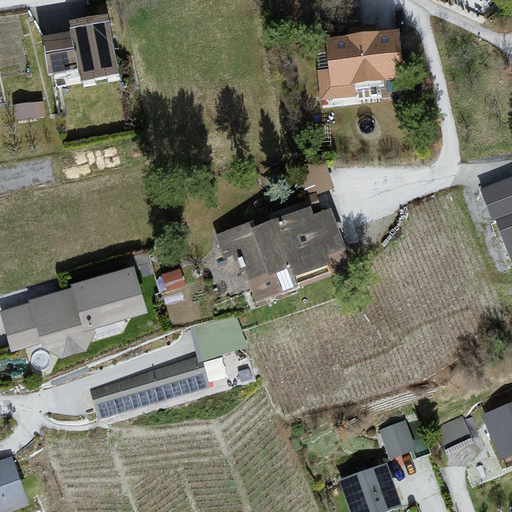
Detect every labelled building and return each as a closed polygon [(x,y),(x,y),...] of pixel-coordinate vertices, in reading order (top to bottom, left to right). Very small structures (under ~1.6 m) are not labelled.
[(71,38),(43,43),(50,80),(76,75),(79,90),(120,83),(108,20),(69,27),(71,38)] [(399,36),(327,43),(331,89),(403,82),(399,36)] [(305,187),(333,184),(331,160),(302,163),(305,187)] [(509,255),(511,254),(511,171),(483,182),(509,255)] [(350,262),(332,215),(261,243),(253,222),(208,240),(220,271),(245,261),(259,297),(350,262)] [(149,320),(135,271),(71,289),(72,294),(0,314),(0,317),(12,359),(42,350),(63,365),(90,357),(97,334),(149,320)] [(239,308),(193,320),(201,353),(248,341),(239,308)] [(196,361),(92,394),(101,425),(206,392),(196,361)] [(511,410),(486,421),(505,468),(511,465),(511,410)] [(469,448),(460,424),(433,433),(442,458),(469,448)] [(402,431),(383,439),(394,465),(413,457),(402,431)] [(0,511),(24,511),(28,511),(9,463),(0,466),(0,511)] [(388,471),(343,484),(350,511),(399,511),(388,471)]
